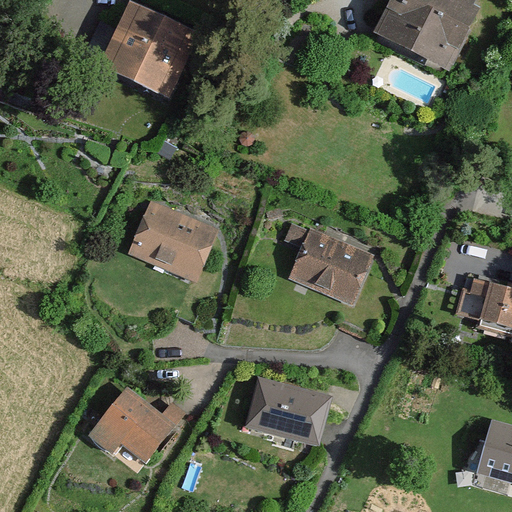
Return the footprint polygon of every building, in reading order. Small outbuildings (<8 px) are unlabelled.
[(382,0),(364,37),(439,73),(475,0),(382,0)] [(188,34),(119,2),(88,68),(157,100),(188,34)] [(216,228),(148,199),(124,255),(191,284),(216,228)] [(371,254),(309,227),(286,278),(348,305),(371,254)] [(511,289),(465,278),(456,315),(511,328),(511,289)] [(324,396),(252,379),(240,428),(312,446),(324,396)] [(157,415),(121,386),(82,434),(106,453),(114,443),(139,463),(182,411),(169,400),(157,415)] [(511,425),(492,420),(477,472),(511,481),(511,425)]
